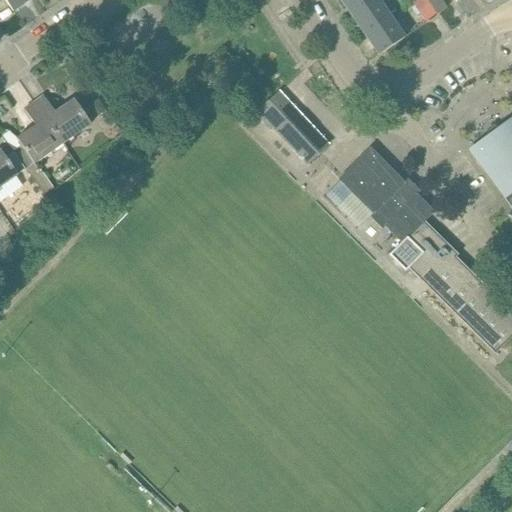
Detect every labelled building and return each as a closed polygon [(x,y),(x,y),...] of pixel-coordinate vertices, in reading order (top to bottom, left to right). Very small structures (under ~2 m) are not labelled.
[(29,0),(4,0),(13,12),(29,0)] [(340,0),(351,15),(372,0),(340,0)] [(372,0),(351,15),(364,35),(390,18),(377,0),(372,0)] [(440,0),(415,0),(411,3),(425,22),(437,14),(437,15),(446,9),(440,0)] [(390,18),(364,35),(378,55),(404,38),(390,18)] [(307,163),(326,145),(279,94),(258,115),(270,129),(273,126),(307,163)] [(43,97),(33,104),(61,145),(91,124),(74,101),(55,114),(43,97)] [(34,164),(61,145),(33,104),(24,110),(36,127),(17,140),(22,147),(14,153),(44,197),(53,190),(34,164)] [(504,199),(511,194),(511,193),(511,119),(469,151),(504,199)] [(420,192),(418,190),(407,179),(404,183),(370,149),(338,180),(373,215),(370,218),(382,230),(385,227),(401,243),(402,244),(425,221),(434,212),(417,195),(420,192)] [(0,187),(17,175),(12,168),(1,151),(0,151),(0,187)] [(401,243),(389,256),(405,272),(409,269),(495,355),(511,339),(511,337),(511,313),(456,258),(458,256),(433,231),(424,222),(402,244),(401,243)]
